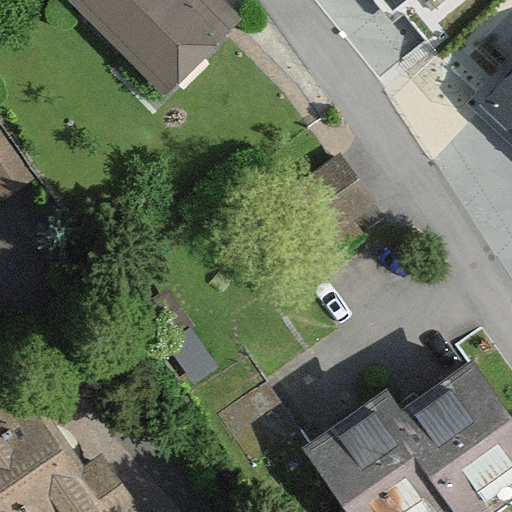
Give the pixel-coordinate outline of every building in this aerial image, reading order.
[(83,0),(170,85),(230,25),(204,0),(83,0)] [(511,72),(482,105),(511,131),(511,72)] [(346,153),(308,177),(346,236),(384,212),(346,153)] [(378,376),(296,436),(351,511),(425,511),(447,496),(459,511),(468,511),(511,480),(511,415),(461,347),(394,397),(378,376)] [(16,372),(0,382),(0,511),(133,511),(142,506),(105,448),(77,466),(16,372)]
